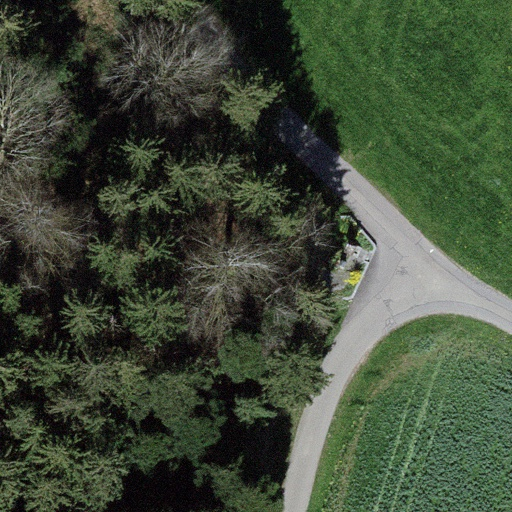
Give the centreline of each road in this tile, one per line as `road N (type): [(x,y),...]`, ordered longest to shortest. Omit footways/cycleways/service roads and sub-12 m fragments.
road 1 (track): [(416,270),(182,0)]
road 2 (track): [(416,270),(329,375),(291,511)]
